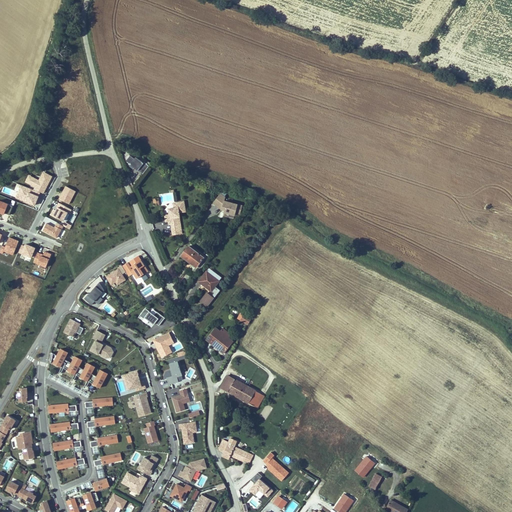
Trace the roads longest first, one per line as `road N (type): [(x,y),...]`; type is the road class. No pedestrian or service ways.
road 1 (unclassified): [(148,241),(209,381),(210,438),(237,511)]
road 2 (residential): [(143,511),(173,455),(144,346),(67,303)]
road 3 (unclassified): [(88,0),(84,30),(110,151)]
road 4 (residential): [(58,490),(90,472),(78,399),(41,380)]
